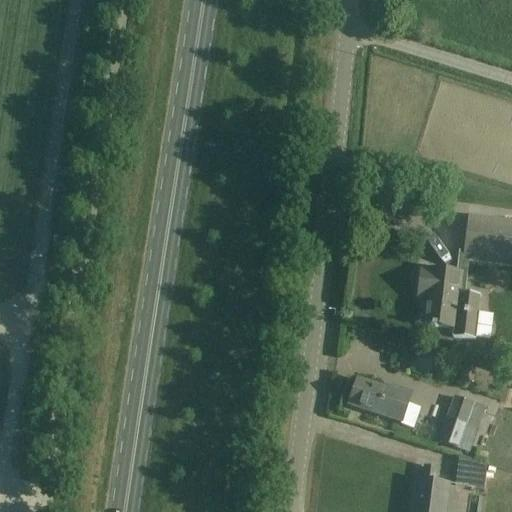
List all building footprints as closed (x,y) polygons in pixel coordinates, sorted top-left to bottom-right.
[(464,258),(511,263),(511,223),(468,218),(464,258)] [(426,300),(425,306),(423,327),(431,328),(431,329),(436,330),(436,329),(454,331),(453,339),(477,341),(477,340),(475,340),(480,297),(482,297),(482,296),(459,294),(461,275),(429,271),(429,273),(421,272),(418,299),(426,300)] [(410,400),(357,383),(350,406),(403,423),(410,400)] [(486,411),(454,400),(447,420),(439,443),(460,450),(466,432),(477,436),(486,411)] [(416,482),(414,497),(413,505),(412,511),(445,511),(449,486),(435,485),(437,471),(425,469),(423,483),(416,482)] [(486,490),(487,482),(479,481),(478,489),(486,490)]
